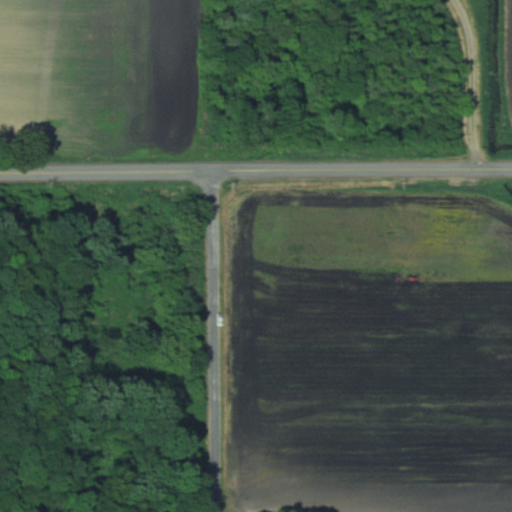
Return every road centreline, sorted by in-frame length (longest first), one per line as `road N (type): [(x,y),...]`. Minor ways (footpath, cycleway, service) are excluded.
road 1 (residential): [(511,168),(0,171)]
road 2 (residential): [(212,170),(218,511)]
